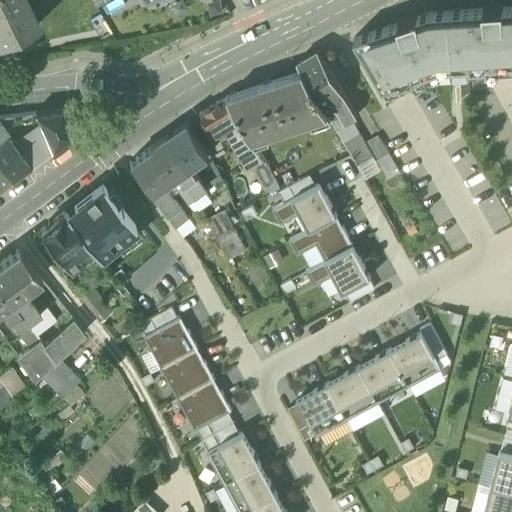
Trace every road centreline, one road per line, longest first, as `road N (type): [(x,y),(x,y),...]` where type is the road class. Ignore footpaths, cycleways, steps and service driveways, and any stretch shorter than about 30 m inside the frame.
road 1 (residential): [(258,379),(425,289),(511,313)]
road 2 (secondary): [(0,225),(218,62)]
road 3 (secondary): [(0,96),(82,87),(147,94),(218,62)]
road 4 (residential): [(162,220),(258,379)]
road 5 (residential): [(258,379),(332,511)]
